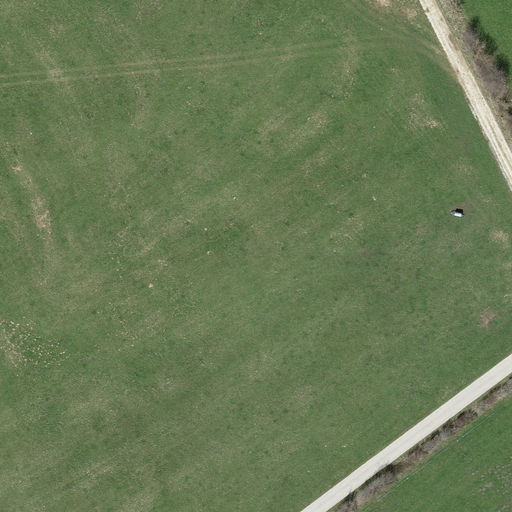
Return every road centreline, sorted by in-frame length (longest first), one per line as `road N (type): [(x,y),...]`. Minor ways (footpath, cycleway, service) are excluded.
road 1 (unclassified): [(317,511),(511,365)]
road 2 (track): [(428,0),(511,168)]
